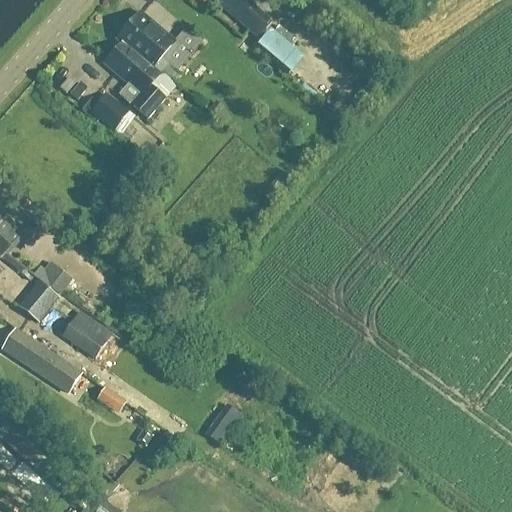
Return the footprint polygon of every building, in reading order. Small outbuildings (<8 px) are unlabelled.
[(245,0),(227,0),(222,7),(259,39),(272,23),(245,0)] [(150,62),(134,82),(146,92),(134,107),(149,120),(167,101),(152,87),(160,78),(153,72),(177,44),(142,14),(122,37),(150,62)] [(150,62),(122,37),(118,41),(123,45),(106,65),(106,66),(108,63),(120,72),(117,75),(130,86),(134,82),(150,62)] [(300,62),(305,56),(288,39),(282,45),(300,62)] [(73,100),(92,106),(98,88),(78,82),(73,100)] [(127,112),(114,101),(98,119),(112,130),(127,112)] [(0,205),(0,226),(11,215),(0,205)] [(0,252),(5,256),(13,247),(0,234),(0,252)] [(47,284),(26,308),(42,322),(64,297),(47,284)] [(93,362),(105,346),(72,322),(60,338),(93,362)] [(31,343),(19,361),(69,395),(81,377),(31,343)] [(120,414),(125,406),(105,393),(100,400),(120,414)] [(220,445),(241,416),(228,406),(207,436),(220,445)] [(208,475),(214,469),(199,455),(193,462),(208,475)] [(22,459),(11,472),(49,506),(61,492),(22,459)] [(119,511),(104,500),(94,511),(119,511)]
